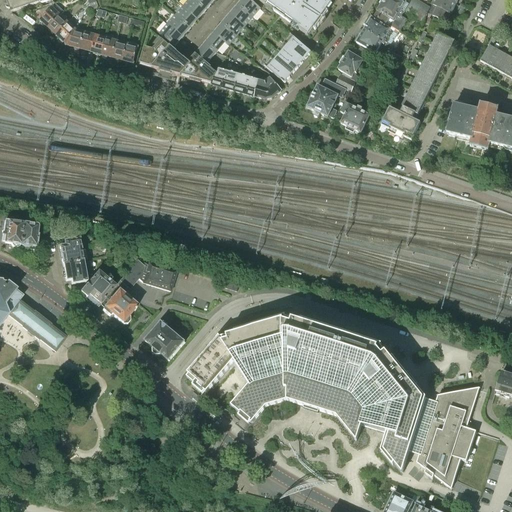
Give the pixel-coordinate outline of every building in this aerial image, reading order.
[(11,13),(41,3),(40,0),(7,0),(8,2),(6,3),(5,5),(5,7),(7,8),(8,9),(10,9),(11,13)] [(199,20),(206,11),(193,0),(189,0),(183,7),(199,20)] [(193,0),(206,11),(214,2),(212,0),(193,0)] [(249,0),(241,0),(237,6),(252,19),(260,9),(255,5),(249,0)] [(257,0),(258,0),(258,1),(308,37),(314,30),(315,31),(319,26),(328,13),(327,12),(332,4),(326,0),(257,0)] [(430,9),(415,0),(414,0),(384,0),(374,18),(399,33),(406,21),(401,18),(404,13),(423,25),(423,23),(428,13),(430,9)] [(428,13),(431,15),(435,17),(441,20),(446,12),(451,14),(456,4),(457,4),(458,0),(434,0),(430,9),(428,13)] [(60,16),(61,14),(63,12),(56,5),(52,9),(52,8),(46,14),(42,11),(38,12),(35,15),(48,28),(60,16)] [(237,6),(229,16),(244,29),(252,19),(237,6)] [(175,16),(191,29),(199,20),(183,7),(175,16)] [(430,19),(431,15),(428,13),(423,23),(428,26),(432,20),(430,19)] [(61,14),(60,16),(48,28),(56,35),(69,21),(61,14)] [(183,39),(191,29),(175,16),(168,26),(183,39)] [(235,38),(244,29),(229,16),(220,26),(235,38)] [(364,31),(389,46),(390,44),(387,42),(393,32),(372,19),(364,31)] [(64,43),(75,30),(76,29),(69,21),(56,35),(64,43)] [(160,35),(169,42),(175,48),(183,39),(168,26),(160,35)] [(220,26),(212,35),(223,44),(227,48),(235,38),(220,26)] [(77,29),(76,29),(75,30),(64,43),(68,46),(80,50),(85,31),(77,29)] [(91,53),(96,36),(96,34),(85,31),(80,50),(91,53)] [(389,46),(364,31),(356,44),(375,55),(381,45),(387,48),(389,46)] [(107,37),(96,34),(96,36),(91,53),(102,56),(107,37)] [(434,44),(450,52),(455,42),(438,34),(434,44)] [(223,44),(212,35),(204,45),(214,54),(223,44)] [(311,53),(302,45),(290,35),(284,43),(305,61),(311,53)] [(113,59),(117,42),(118,40),(107,37),(102,56),(113,59)] [(480,62),(489,67),(498,51),(492,48),(496,40),(492,38),(488,46),(489,46),(480,62)] [(128,43),(118,40),(117,42),(113,59),(123,61),(128,43)] [(206,64),(195,55),(188,63),(162,41),(153,51),(145,49),(140,66),(211,86),(220,70),(210,68),(206,64)] [(134,64),(138,48),(138,46),(128,43),(123,61),(134,64)] [(284,43),(277,51),(298,69),(305,61),(284,43)] [(445,61),(450,52),(434,44),(429,53),(445,61)] [(204,45),(195,55),(206,64),(214,54),(204,45)] [(298,69),(277,51),(271,59),(291,77),(298,69)] [(498,51),(489,67),(498,72),(507,56),(498,51)] [(445,61),(429,53),(424,62),(441,70),(445,61)] [(342,76),(355,83),(356,83),(359,78),(356,76),(364,63),(349,54),(339,71),(343,74),(342,76)] [(242,66),(247,61),(240,56),(236,62),(242,66)] [(498,72),(507,77),(511,68),(511,58),(507,56),(498,72)] [(285,85),(291,77),(271,59),(264,67),(285,85)] [(235,72),(238,64),(227,60),(224,68),(235,72)] [(436,79),(441,70),(424,62),(420,71),(436,79)] [(221,68),(220,70),(211,86),(234,92),(239,74),(221,68)] [(436,79),(420,71),(415,80),(432,88),(436,79)] [(260,79),(239,74),(234,92),(254,98),(260,79)] [(355,86),(355,83),(342,76),(341,75),(335,86),(346,91),(351,94),(355,86)] [(260,79),(254,98),(266,101),(273,99),(284,90),(280,86),(279,88),(277,86),(278,85),(275,82),(274,83),(269,77),(265,81),(260,79)] [(427,97),(432,88),(415,80),(411,89),(427,97)] [(346,91),(335,86),(325,81),(322,89),(318,87),(314,95),(313,95),(311,100),(307,108),(328,118),(329,117),(333,119),(337,112),(332,110),(338,97),(343,99),(346,91)] [(427,97),(411,89),(406,98),(423,107),(427,97)] [(418,116),(423,107),(406,98),(402,108),(415,115),(418,116)] [(402,108),(389,101),(388,101),(385,107),(390,109),(381,126),(390,131),(403,137),(412,142),(421,124),(413,120),(415,115),(402,108)] [(357,110),(349,106),(346,104),(341,114),(345,116),(340,125),(347,128),(355,132),(361,134),(370,116),(361,112),(362,110),(358,108),(357,110)] [(451,116),(449,122),(449,124),(447,134),(449,137),(454,139),(457,137),(456,141),(470,144),(469,148),(488,152),(489,149),(503,152),(504,148),(506,151),(511,152),(511,118),(511,120),(497,116),(498,109),(480,105),(479,111),(478,110),(478,112),(465,108),(463,105),(457,104),(454,106),(451,116)] [(4,222),(2,236),(1,243),(5,244),(11,245),(13,248),(17,249),(20,246),(21,246),(23,225),(4,222)] [(23,249),(28,250),(36,251),(36,248),(38,236),(37,236),(38,228),(37,227),(37,226),(36,226),(23,225),(21,246),(21,247),(23,249)] [(62,265),(87,261),(85,250),(81,251),(79,240),(64,242),(64,246),(59,247),(62,265)] [(102,244),(92,241),(90,249),(100,252),(102,244)] [(88,271),(87,261),(62,265),(65,282),(71,281),(72,285),(87,283),(85,272),(88,271)] [(138,280),(143,284),(170,293),(176,272),(149,264),(148,269),(147,270),(137,261),(119,282),(115,287),(105,299),(109,303),(102,311),(110,317),(111,315),(122,325),(123,325),(127,325),(130,321),(130,318),(129,317),(137,307),(125,297),(138,280)] [(86,286),(80,294),(86,299),(89,296),(100,306),(105,299),(115,287),(98,272),(86,287),(86,286)] [(50,326),(51,326),(34,313),(29,310),(19,302),(19,301),(19,302),(20,301),(22,299),(22,298),(21,298),(22,297),(15,291),(7,285),(2,284),(1,283),(0,282),(0,327),(7,318),(8,317),(22,328),(27,332),(27,333),(28,333),(27,333),(28,334),(29,334),(32,336),(33,337),(34,338),(39,341),(54,352),(55,353),(66,339),(65,338),(50,326)] [(236,293),(238,287),(223,283),(221,288),(236,293)] [(479,389),(466,391),(437,396),(435,403),(425,400),(426,399),(408,378),(392,358),(390,360),(385,353),(384,353),(380,348),(382,347),(287,317),(285,317),(233,332),(234,334),(219,338),(219,337),(187,374),(189,376),(186,378),(193,384),(192,386),(202,395),(204,393),(206,394),(233,362),(248,385),(230,406),(239,413),(237,415),(247,424),(249,422),(251,424),(265,407),(286,401),(313,410),(335,417),(356,442),(361,426),(373,430),(385,434),(379,452),(392,467),(393,464),(401,474),(408,453),(418,456),(415,463),(424,470),(423,474),(431,480),(433,477),(450,490),(460,461),(465,463),(475,432),(466,429),(479,389)] [(7,321),(0,334),(0,338),(9,343),(18,326),(7,321)] [(161,323),(145,342),(153,348),(152,349),(153,353),(156,356),(160,356),(161,355),(169,362),(185,343),(161,323)] [(101,370),(89,392),(102,399),(110,387),(107,385),(112,377),(101,370)] [(511,397),(511,376),(501,373),(495,393),(504,395),(504,398),(509,399),(510,397),(511,397)] [(26,389),(21,397),(34,406),(39,398),(26,389)] [(408,511),(413,503),(394,494),(385,511),(408,511)] [(412,511),(429,511),(424,509),(425,506),(426,503),(426,502),(425,501),(424,501),(423,501),(422,501),(421,504),(417,503),(412,511)]
